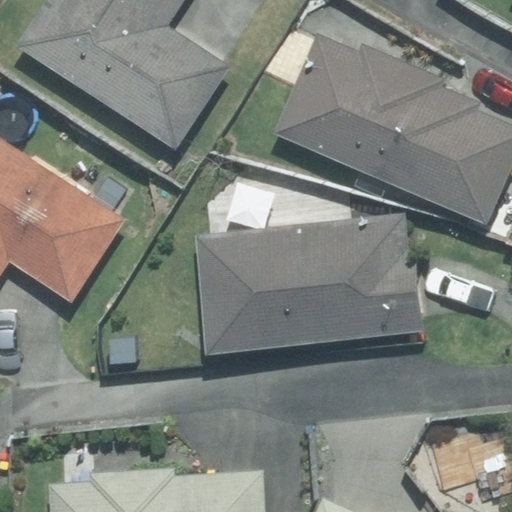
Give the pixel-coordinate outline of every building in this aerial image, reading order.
[(43,0),(11,50),(172,155),(228,71),(161,28),(180,0),(43,0)] [(485,22),(442,0),(411,0),(398,25),(465,60),(485,22)] [(433,87),(436,80),(359,47),(354,58),(313,40),(271,136),(481,228),(511,157),(511,128),(473,112),(476,106),(433,87)] [(0,146),(0,268),(2,265),(66,307),(121,227),(0,146)] [(398,219),(191,240),(203,357),(421,334),(413,253),(402,253),(398,219)] [(150,335),(103,334),(102,373),(149,374),(150,335)] [(511,436),(436,442),(441,496),(511,490),(511,436)] [(46,511),(259,511),(257,472),(168,478),(168,472),(82,478),(82,487),(45,489),(46,511)] [(353,511),(319,497),(312,511),(353,511)]
